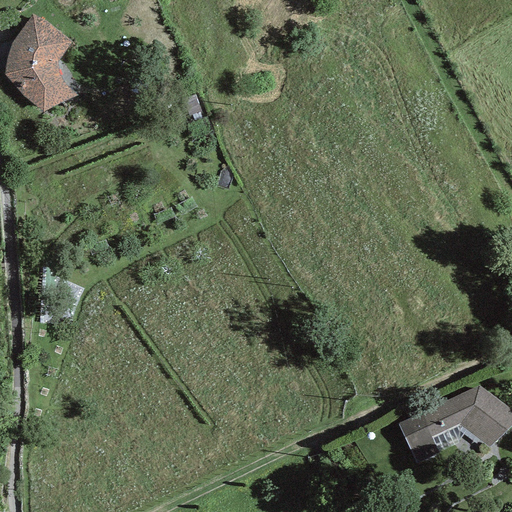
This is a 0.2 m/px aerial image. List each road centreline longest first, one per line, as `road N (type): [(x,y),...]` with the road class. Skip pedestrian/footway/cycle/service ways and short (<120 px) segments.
road 1 (track): [(14,511),(22,374),(0,161)]
road 2 (track): [(352,422),(158,511)]
road 3 (track): [(352,422),(511,344)]
